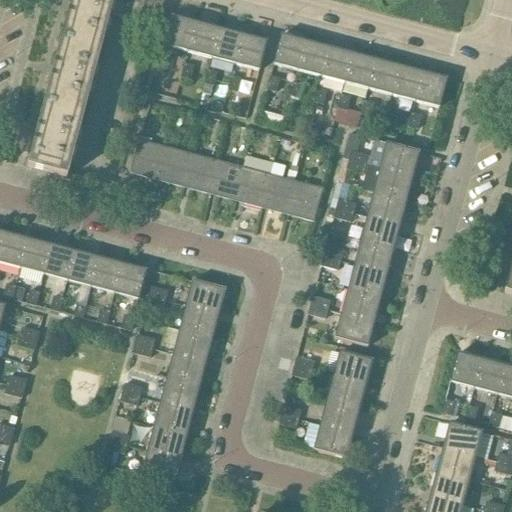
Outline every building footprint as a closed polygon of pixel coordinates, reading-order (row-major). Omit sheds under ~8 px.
[(72,0),(61,40),(100,51),(110,14),(113,0),(72,0)] [(113,0),(110,14),(125,18),(125,19),(158,28),(164,6),(140,0),(113,0)] [(187,54),(195,25),(171,19),(164,48),(187,54)] [(219,31),(195,25),(187,54),(211,61),(219,31)] [(235,67),(242,37),(219,31),(211,61),(235,67)] [(266,44),(242,37),(235,67),(259,73),(266,44)] [(297,73),(304,44),(280,38),(273,67),(297,73)] [(61,40),(44,105),(83,115),(100,51),(61,40)] [(328,50),(304,44),(297,73),(321,80),(328,50)] [(344,86),(352,56),(328,50),(321,80),(344,86)] [(375,63),(352,56),(344,86),(368,92),(375,63)] [(161,60),(157,74),(167,77),(171,63),(161,60)] [(392,98),(399,69),(375,63),(368,92),(392,98)] [(184,66),(180,80),(189,83),(192,69),(184,66)] [(423,75),(399,69),(392,98),(415,105),(423,75)] [(208,73),(204,86),(213,89),(216,75),(208,73)] [(423,75),(415,105),(439,111),(446,82),(423,75)] [(231,79),(228,93),(237,95),(240,82),(231,79)] [(270,79),(266,92),(276,95),(279,81),(270,79)] [(294,85),(290,98),(300,101),(304,88),(294,85)] [(321,116),(327,94),(317,91),(314,105),(318,106),(315,115),(321,116)] [(341,97),(337,111),(346,113),(350,100),(341,97)] [(364,104),(361,117),(370,120),(374,106),(364,104)] [(67,180),(83,115),(44,105),(28,169),(67,180)] [(388,110),(385,124),(394,126),(398,113),(388,110)] [(262,121),(281,127),(284,118),(264,113),(262,121)] [(412,116),(408,130),(417,132),(421,119),(412,116)] [(156,183),(166,150),(139,142),(130,176),(156,183)] [(419,155),(386,146),(379,171),(412,180),(419,155)] [(192,157),(166,150),(156,183),(183,190),(192,157)] [(351,155),(348,163),(366,168),(369,159),(351,155)] [(209,197),(218,164),(192,157),(183,190),(209,197)] [(366,168),(348,163),(346,174),(364,179),(366,168)] [(244,171),(218,164),(209,197),(235,204),(244,171)] [(290,172),(289,172),(286,180),(294,182),(298,169),(291,167),(290,172)] [(261,211),(270,178),(244,171),(235,204),(261,211)] [(406,204),(412,180),(379,171),(373,195),(406,204)] [(296,185),(270,178),(261,211),(287,218),(296,185)] [(314,226),(314,225),(323,192),(296,185),(287,218),(314,226)] [(406,204),(373,195),(366,220),(400,228),(406,204)] [(336,211),(354,216),(356,208),(338,203),(336,211)] [(333,222),(351,226),(354,216),(336,211),(333,222)] [(360,244),(393,253),(400,228),(366,220),(360,244)] [(28,242),(4,236),(0,252),(0,266),(20,272),(28,242)] [(44,278),(51,249),(28,242),(20,272),(44,278)] [(387,277),(393,253),(360,244),(354,268),(387,277)] [(75,255),(51,249),(44,278),(67,284),(75,255)] [(325,252),(323,259),(341,264),(343,257),(325,252)] [(91,290),(98,261),(75,255),(67,284),(91,290)] [(323,259),(320,270),(338,275),(341,264),(323,259)] [(121,267),(98,261),(91,290),(114,296),(121,267)] [(139,303),(146,274),(121,267),(114,296),(139,303)] [(347,292),(381,301),(387,277),(354,268),(347,292)] [(225,292),(192,284),(185,309),(218,317),(225,292)] [(3,300),(12,303),(15,290),(6,288),(3,300)] [(150,290),(148,299),(166,303),(168,294),(150,290)] [(374,325),(381,301),(347,292),(341,316),(374,325)] [(26,307),(36,309),(39,297),(30,294),(26,307)] [(148,299),(145,307),(163,312),(166,303),(148,299)] [(50,313),(59,315),(62,303),(53,300),(50,313)] [(312,300),(310,308),(328,313),(330,305),(312,300)] [(73,319),(82,321),(86,309),(76,306),(73,319)] [(310,308),(307,318),(326,323),(328,313),(310,308)] [(218,317),(185,309),(179,333),(212,342),(218,317)] [(97,325),(106,327),(109,315),(100,312),(97,325)] [(334,341),(368,350),(374,325),(341,316),(334,341)] [(130,334),(134,321),(124,318),(121,331),(130,334)] [(23,330),(20,338),(38,343),(40,334),(23,330)] [(212,342),(179,333),(173,357),(206,366),(212,342)] [(35,352),(38,343),(20,338),(18,348),(35,352)] [(137,339),(135,347),(153,352),(155,343),(137,339)] [(135,347),(132,357),(150,361),(153,352),(135,347)] [(372,363),(339,355),(332,380),(366,388),(372,363)] [(450,384),(475,391),(482,362),(457,355),(450,384)] [(206,366),(173,357),(166,381),(199,390),(206,366)] [(296,361),(293,370),(312,375),(314,366),(296,361)] [(505,368),(482,362),(475,391),(498,397),(505,368)] [(498,397),(511,401),(511,369),(505,368),(498,397)] [(293,370),(291,379),(309,384),(312,375),(293,370)] [(10,378),(8,386),(25,391),(27,382),(10,378)] [(359,413),(366,388),(332,380),(326,404),(359,413)] [(199,390),(166,381),(160,405),(193,414),(199,390)] [(23,401),(25,391),(8,386),(5,396),(23,401)] [(124,386),(122,396),(140,400),(142,391),(124,386)] [(122,396),(119,405),(137,409),(140,400),(122,396)] [(442,416),(451,419),(455,405),(445,403),(442,416)] [(359,413),(326,404),(320,428),(353,437),(359,413)] [(193,414),(160,405),(154,430),(187,439),(193,414)] [(466,422),(475,425),(479,411),(469,409),(466,422)] [(283,410),(281,419),(299,423),(301,415),(283,410)] [(489,428),(498,430),(501,417),(492,415),(489,428)] [(281,419),(278,427),(297,432),(299,423),(281,419)] [(0,426),(0,435),(13,439),(15,431),(0,426)] [(482,435),(449,426),(442,451),(475,460),(482,435)] [(346,462),(353,437),(320,428),(313,453),(346,462)] [(187,439),(154,430),(147,454),(180,463),(187,439)] [(0,446),(10,449),(13,439),(0,435),(0,446)] [(127,449),(127,448),(129,440),(111,435),(109,444),(127,449)] [(109,444),(107,453),(124,457),(127,449),(109,444)] [(469,484),(475,460),(442,451),(436,475),(469,484)] [(497,465),(511,469),(511,459),(511,456),(511,452),(505,451),(503,457),(500,456),(497,465)] [(141,479),(174,487),(180,463),(147,454),(141,479)] [(495,474),(511,478),(511,469),(497,465),(485,462),(484,467),(496,470),(495,474)] [(463,508),(469,484),(436,475),(430,499),(463,508)] [(461,511),(463,508),(430,499),(426,511),(461,511)]
